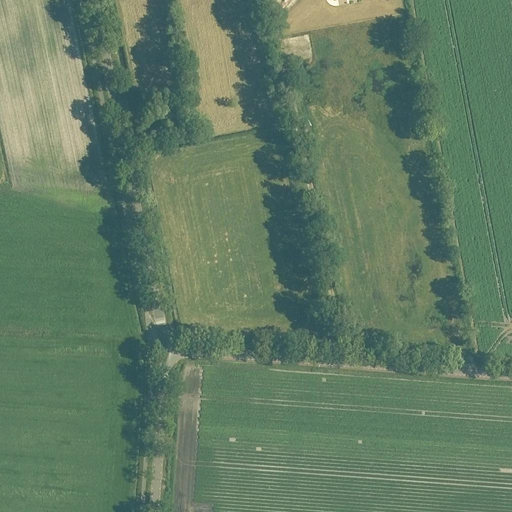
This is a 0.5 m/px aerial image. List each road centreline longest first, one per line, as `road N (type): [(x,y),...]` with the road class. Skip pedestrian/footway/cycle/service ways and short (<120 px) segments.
road 1 (unclassified): [(165,352),(93,0)]
road 2 (unclassified): [(511,377),(165,352)]
road 3 (unclassified): [(153,511),(165,352)]
